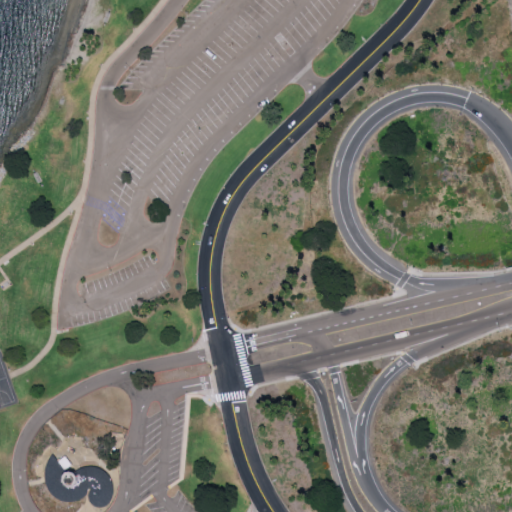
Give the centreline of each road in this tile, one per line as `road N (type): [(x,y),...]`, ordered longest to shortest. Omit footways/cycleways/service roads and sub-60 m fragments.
road 1 (tertiary): [(227,380),(209,288),(223,210),(254,167),(417,0)]
road 2 (motorway): [(399,278),(359,247),(346,221),(344,172),(380,112),(429,96),(466,98)]
road 3 (tertiary): [(227,380),(447,329)]
road 4 (tertiary): [(475,291),(311,332)]
road 5 (motorway): [(358,464),(378,391),(447,329)]
road 6 (motorway): [(303,365),(322,396),(361,511)]
road 7 (motorway): [(358,464),(333,371),(311,332)]
road 8 (tertiary): [(271,511),(248,468),(227,380)]
